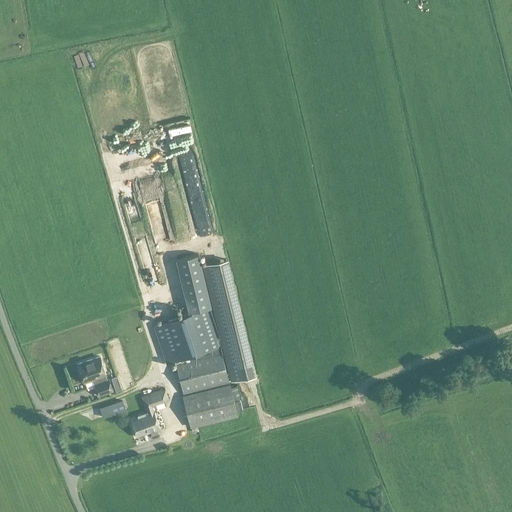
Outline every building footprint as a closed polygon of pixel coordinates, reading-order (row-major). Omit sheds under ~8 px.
[(196,184),(193,162),(186,163),(184,147),(175,149),(180,187),(196,184)] [(174,180),(162,181),(163,195),(175,195),(174,180)] [(184,189),(193,233),(208,230),(201,194),(199,194),(198,186),(184,189)] [(132,242),(142,239),(130,190),(119,193),(132,242)] [(167,364),(211,349),(220,346),(223,345),(210,308),(212,307),(199,254),(176,259),(190,315),(154,326),(167,364)] [(232,381),(254,375),(225,259),(203,265),(232,381)] [(153,263),(142,265),(146,285),(157,283),(153,263)] [(221,350),(220,346),(211,349),(212,353),(176,362),(184,394),(229,383),(221,350)] [(98,396),(113,391),(109,379),(107,380),(106,375),(100,357),(78,364),(85,383),(94,379),(96,384),(95,384),(98,396)] [(117,377),(111,378),(115,391),(121,390),(117,377)] [(237,416),(230,384),(182,396),(190,428),(237,416)] [(145,408),(152,406),(169,400),(165,388),(141,397),(145,408)] [(122,401),(99,409),(102,418),(125,410),(122,401)] [(146,413),(142,414),(130,418),(137,437),(160,429),(154,412),(152,406),(145,408),(146,413)]
